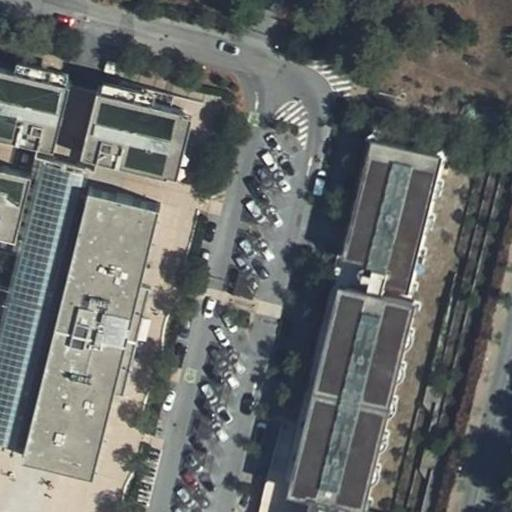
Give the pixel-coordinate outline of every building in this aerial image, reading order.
[(0,66),(0,128),(62,144),(79,77),(26,65),(26,67),(15,67),(3,67),(0,66)] [(89,150),(176,170),(176,168),(185,131),(191,106),(191,104),(105,83),(89,150)] [(185,131),(176,168),(186,170),(201,108),(191,106),(185,131)] [(366,511),(421,291),(415,290),(429,234),(455,128),(376,110),(285,478),(270,474),(260,511),(366,511)] [(0,226),(25,232),(36,235),(49,180),(40,178),(42,168),(0,158),(0,226)] [(99,182),(42,168),(40,178),(49,180),(36,235),(25,232),(0,330),(0,375),(2,375),(0,381),(0,444),(25,451),(26,441),(87,189),(96,192),(99,182)] [(34,454),(106,471),(124,392),(134,394),(161,284),(151,281),(171,199),(99,182),(96,192),(87,189),(26,441),(36,444),(34,454)]
